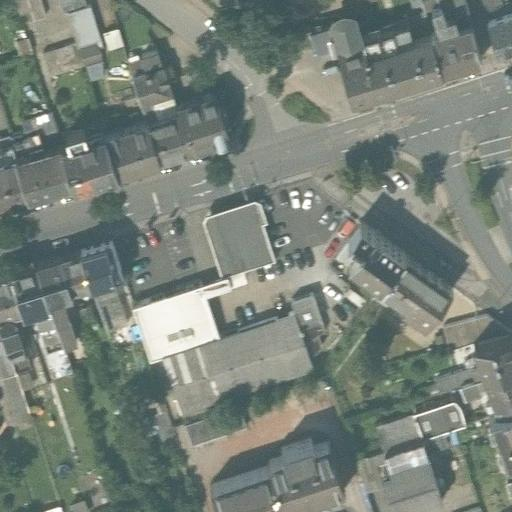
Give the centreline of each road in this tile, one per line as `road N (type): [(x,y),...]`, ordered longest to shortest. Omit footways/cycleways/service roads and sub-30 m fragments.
road 1 (secondary): [(0,244),(283,154)]
road 2 (residential): [(283,154),(236,65),(148,0)]
road 3 (tertiary): [(425,113),(459,197),(511,290)]
road 4 (secondary): [(283,154),(425,113)]
road 5 (tertiary): [(511,223),(479,97)]
